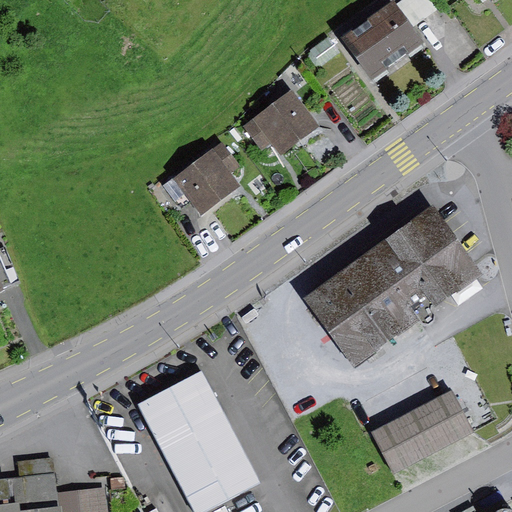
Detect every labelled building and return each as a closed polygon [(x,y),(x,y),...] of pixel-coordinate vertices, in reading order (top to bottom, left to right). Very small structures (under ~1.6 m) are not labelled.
[(429,0),(402,0),(396,5),(413,28),(437,10),(429,0)] [(395,3),(341,40),(371,83),(424,45),(413,28),(396,5),(395,3)] [(328,38),(310,51),(308,59),(315,68),(323,67),(340,54),(328,38)] [(292,91),(243,127),(262,152),(272,144),(281,156),(320,127),(292,91)] [(221,143),(173,180),(202,217),(241,188),(231,175),(240,168),(221,143)] [(432,210),(303,304),(352,371),(481,277),(432,210)] [(0,293),(12,288),(0,258),(0,293)] [(203,373),(139,406),(194,511),(208,511),(261,484),(203,373)] [(452,393),(372,436),(393,475),(473,432),(452,393)] [(15,482),(0,482),(0,511),(110,511),(109,488),(55,493),(52,460),(14,463),(15,482)]
